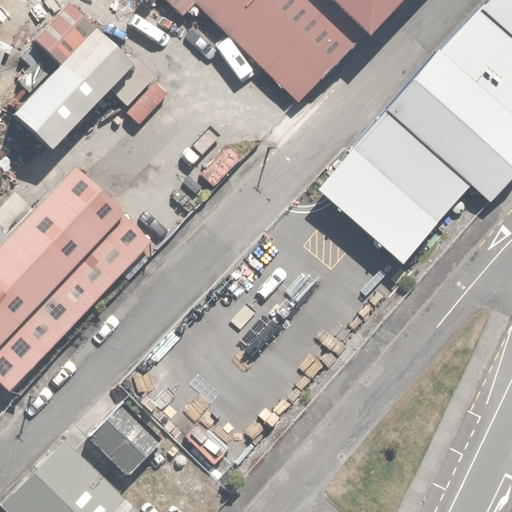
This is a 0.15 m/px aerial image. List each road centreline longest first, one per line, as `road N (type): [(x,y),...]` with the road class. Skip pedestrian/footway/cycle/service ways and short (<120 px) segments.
road 1 (unclassified): [(0,466),(445,0)]
road 2 (unclassified): [(511,243),(282,511)]
